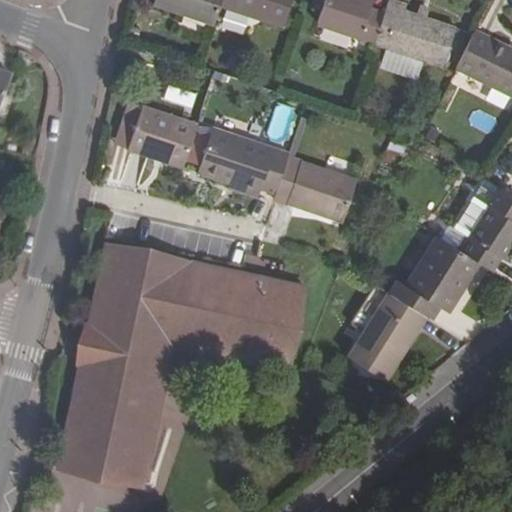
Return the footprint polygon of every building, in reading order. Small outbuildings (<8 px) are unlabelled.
[(218,9),(221,0),(154,0),(152,7),(212,28),(218,9)] [(221,0),(218,9),(282,31),(292,0),(221,0)] [(325,0),(317,26),(372,45),(382,14),(371,10),(374,0),(373,0),(325,0)] [(408,6),(389,0),(387,0),(382,14),(372,45),(371,46),(441,70),(455,28),(406,12),(408,6)] [(511,50),(474,32),(454,72),(511,100),(511,50)] [(0,106),(11,77),(0,72),(0,106)] [(131,151),(160,161),(162,156),(184,163),(196,125),(145,109),(131,151)] [(184,163),(188,164),(201,127),(196,125),(184,163)] [(263,192),(277,197),(289,159),(290,155),(216,131),(201,177),(261,196),(263,192)] [(160,161),(182,168),(184,163),(162,156),(160,161)] [(358,182),(289,159),(277,197),(275,202),(344,224),(358,182)] [(480,264),(493,272),(500,260),(504,263),(511,249),(511,198),(494,187),(483,204),(487,207),(467,239),(463,237),(456,248),(480,264)] [(456,248),(438,237),(405,287),(398,283),(390,294),(426,317),(431,321),(439,309),(448,314),(480,264),(456,248)] [(304,287),(104,242),(86,324),(84,332),(99,336),(95,357),(79,353),(78,362),(54,466),(93,474),(95,466),(103,469),(101,476),(130,483),(133,468),(142,470),(172,344),(181,306),(234,319),(225,356),(285,371),(304,287)] [(390,294),(377,286),(351,328),(364,336),(390,294)] [(426,317),(390,294),(364,336),(350,360),(385,382),(426,317)] [(181,306),(172,344),(225,356),(234,319),(181,306)] [(73,361),(78,362),(79,353),(95,357),(99,336),(84,332),(86,324),(82,323),(73,361)] [(95,466),(93,474),(101,476),(103,469),(95,466)] [(142,470),(133,468),(130,483),(138,484),(142,470)] [(427,489),(411,471),(403,478),(418,497),(427,489)]
